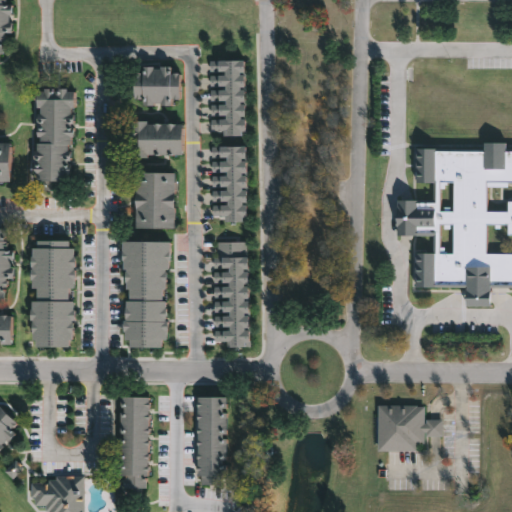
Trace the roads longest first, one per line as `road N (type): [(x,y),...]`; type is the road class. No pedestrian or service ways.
road 1 (residential): [(197,372),(189,52),(102,57)]
road 2 (residential): [(347,352),(367,0)]
road 3 (residential): [(269,0),(273,351)]
road 4 (residential): [(268,372),(0,372)]
road 5 (residential): [(0,218),(101,216),(102,57)]
road 6 (residential): [(273,351),(269,383),(288,408),(319,412),(345,394),(351,363),(329,334),(304,330),(273,351)]
road 7 (residential): [(352,374),(511,375)]
road 8 (residential): [(97,372),(101,216)]
